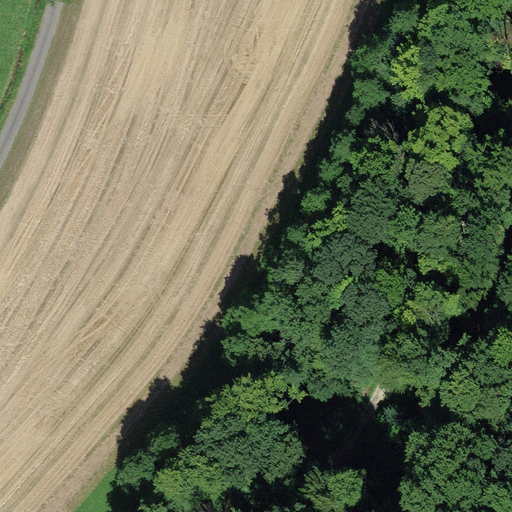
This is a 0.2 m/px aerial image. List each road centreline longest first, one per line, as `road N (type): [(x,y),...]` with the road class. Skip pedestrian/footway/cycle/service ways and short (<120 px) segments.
road 1 (track): [(511,121),(377,389),(289,511)]
road 2 (track): [(53,0),(0,151)]
